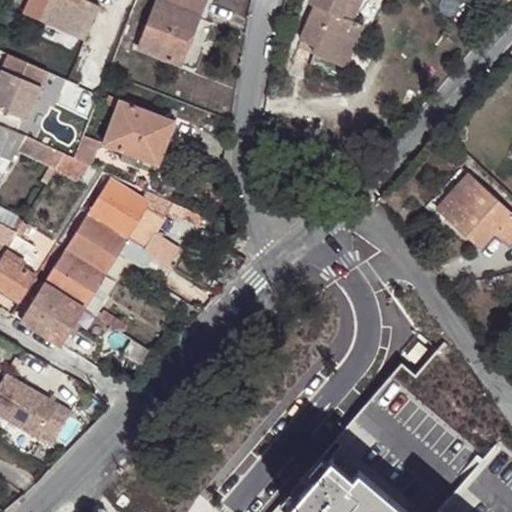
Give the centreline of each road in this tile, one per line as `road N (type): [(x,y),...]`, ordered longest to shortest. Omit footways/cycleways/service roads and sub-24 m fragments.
road 1 (residential): [(343,265),(371,331),(364,360),(231,511)]
road 2 (residential): [(282,251),(253,220),(241,157),(251,53),(268,0)]
road 3 (residential): [(511,30),(348,189)]
road 4 (residential): [(282,251),(133,412)]
road 5 (residential): [(384,238),(511,412)]
road 6 (residential): [(0,326),(133,412)]
road 7 (residential): [(133,412),(30,511)]
